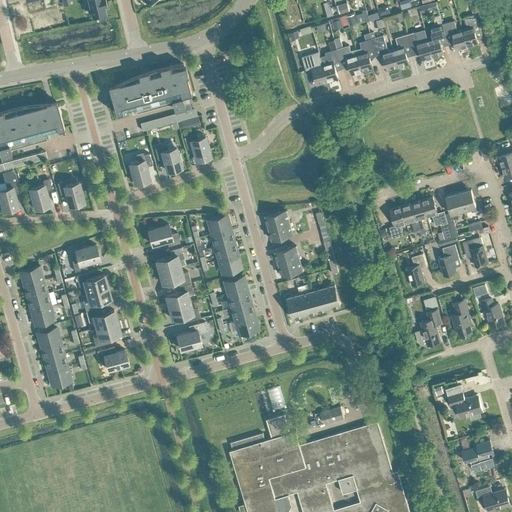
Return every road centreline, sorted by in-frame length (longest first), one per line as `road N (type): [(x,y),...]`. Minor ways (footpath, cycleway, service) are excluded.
road 1 (residential): [(0,278),(36,410),(161,380)]
road 2 (residential): [(461,67),(297,107),(234,156)]
road 3 (residential): [(286,345),(234,156)]
road 4 (residential): [(161,380),(114,209)]
road 5 (residential): [(114,209),(74,64)]
road 6 (residential): [(197,511),(161,380)]
road 7 (residential): [(234,156),(114,209)]
road 8 (residential): [(161,380),(286,345)]
road 9 (residential): [(234,156),(201,38)]
